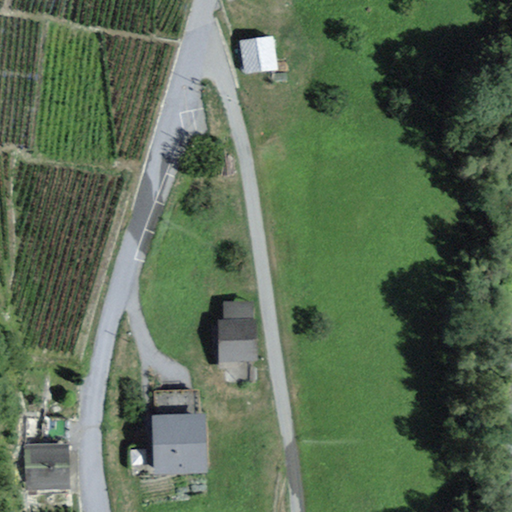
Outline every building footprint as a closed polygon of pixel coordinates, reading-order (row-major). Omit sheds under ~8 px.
[(290,0),(234,0),(234,26),(290,26),(290,0)] [(240,38),(246,71),(280,65),(274,32),(240,38)] [(240,337),(184,339),(187,392),(243,389),(240,337)] [(181,434),(125,437),(128,489),(184,486),(181,434)] [(65,511),(63,472),(7,475),(8,511),(65,511)]
